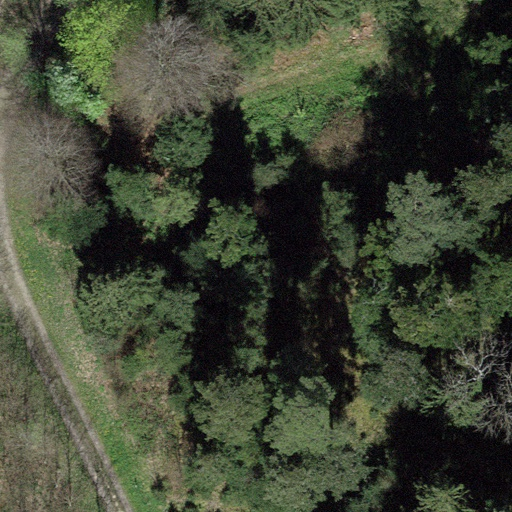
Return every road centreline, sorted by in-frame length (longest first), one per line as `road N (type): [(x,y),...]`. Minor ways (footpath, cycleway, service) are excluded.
road 1 (track): [(123,511),(0,228)]
road 2 (track): [(0,156),(42,0)]
